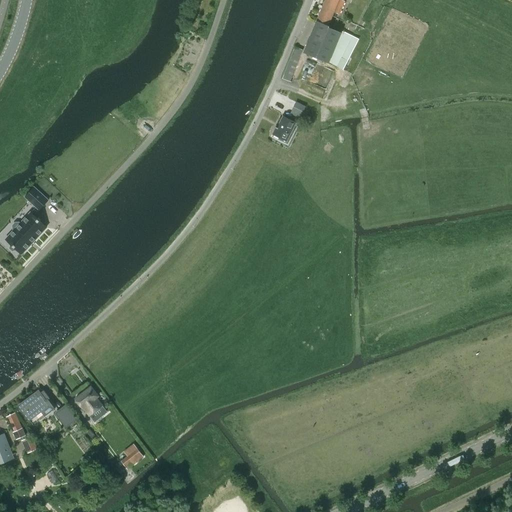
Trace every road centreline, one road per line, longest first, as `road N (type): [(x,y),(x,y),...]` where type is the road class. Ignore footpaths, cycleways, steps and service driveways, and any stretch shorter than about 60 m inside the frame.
road 1 (unclassified): [(0,403),(149,274),(189,227),(231,163),(308,0)]
road 2 (unclassified): [(0,298),(178,103),(223,0)]
road 3 (tertiary): [(345,511),(511,433)]
